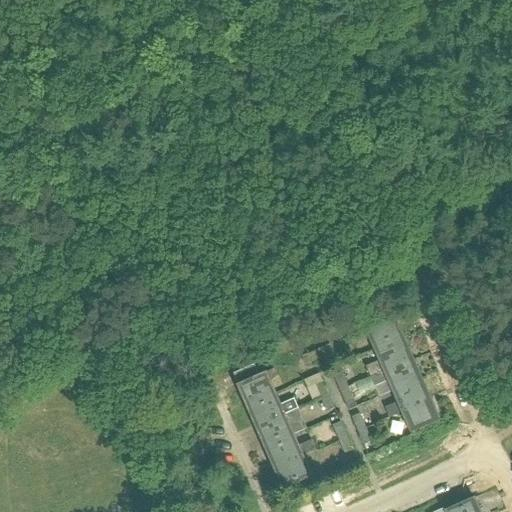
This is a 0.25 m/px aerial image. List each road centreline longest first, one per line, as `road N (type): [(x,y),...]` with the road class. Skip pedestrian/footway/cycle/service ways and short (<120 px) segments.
road 1 (track): [(415,243),(326,0)]
road 2 (residential): [(485,457),(484,428),(423,273)]
road 3 (residential): [(355,511),(485,457)]
